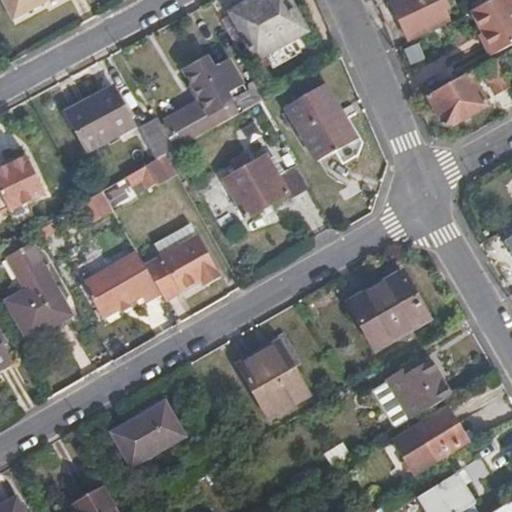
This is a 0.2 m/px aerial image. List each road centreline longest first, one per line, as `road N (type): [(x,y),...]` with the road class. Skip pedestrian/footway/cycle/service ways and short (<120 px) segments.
road 1 (residential): [(421,193),(390,223),(0,449)]
road 2 (residential): [(341,0),(421,193)]
road 3 (residential): [(172,0),(0,89)]
road 4 (residential): [(421,193),(511,354)]
